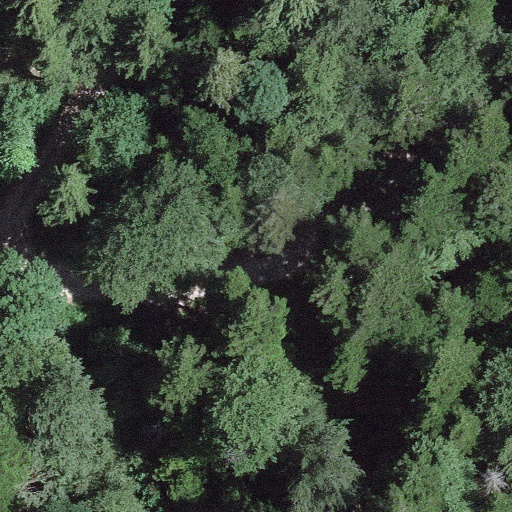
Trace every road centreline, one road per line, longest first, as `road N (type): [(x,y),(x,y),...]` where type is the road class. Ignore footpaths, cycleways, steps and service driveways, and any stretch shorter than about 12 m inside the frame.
road 1 (track): [(0,273),(64,283),(295,283),(511,71)]
road 2 (track): [(64,283),(220,0)]
